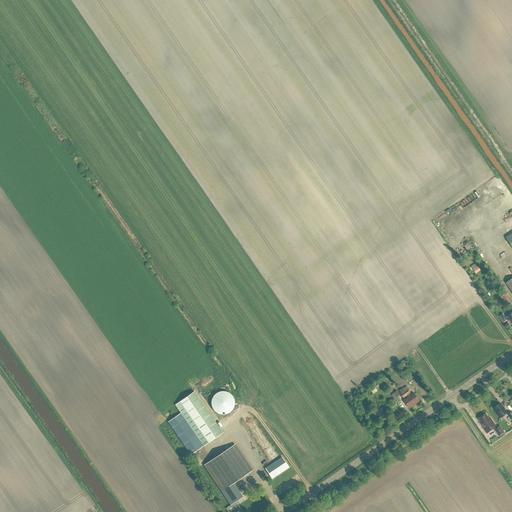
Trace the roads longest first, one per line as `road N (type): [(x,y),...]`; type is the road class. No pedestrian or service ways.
road 1 (tertiary): [(284,511),(511,354)]
road 2 (track): [(0,371),(98,511)]
